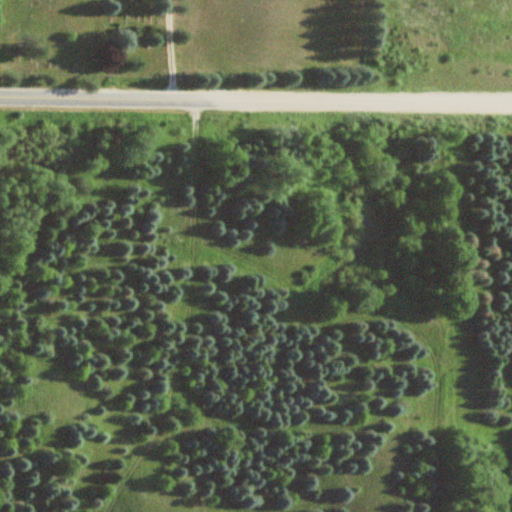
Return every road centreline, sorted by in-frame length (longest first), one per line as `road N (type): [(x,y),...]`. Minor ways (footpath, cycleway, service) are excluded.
road 1 (residential): [(511,98),(207,96)]
road 2 (residential): [(207,96),(0,93)]
